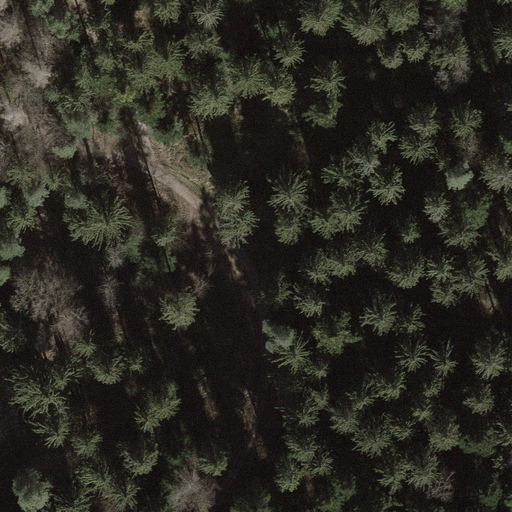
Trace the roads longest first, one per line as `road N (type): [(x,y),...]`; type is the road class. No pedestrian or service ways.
road 1 (track): [(208,511),(267,393),(260,306),(213,214),(148,160)]
road 2 (track): [(148,160),(80,0)]
road 3 (track): [(148,160),(87,148),(0,100)]
